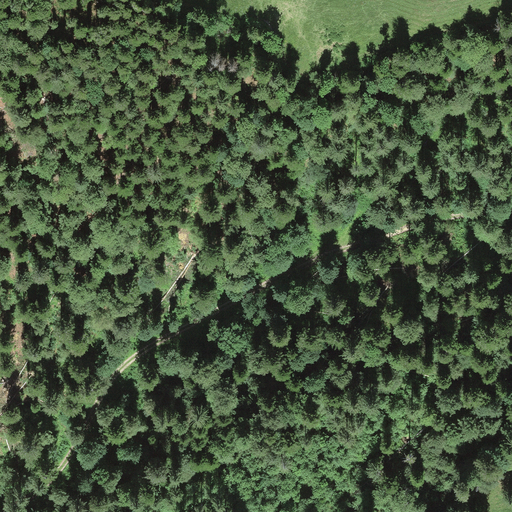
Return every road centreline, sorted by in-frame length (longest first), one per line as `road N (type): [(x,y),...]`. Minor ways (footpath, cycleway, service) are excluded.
road 1 (track): [(0,511),(23,502),(59,468),(104,389),(164,339),(345,244),(450,215),(511,210)]
road 2 (track): [(165,511),(206,483),(254,474),(436,404),(511,415)]
road 3 (track): [(345,244),(356,219),(451,115),(511,87)]
